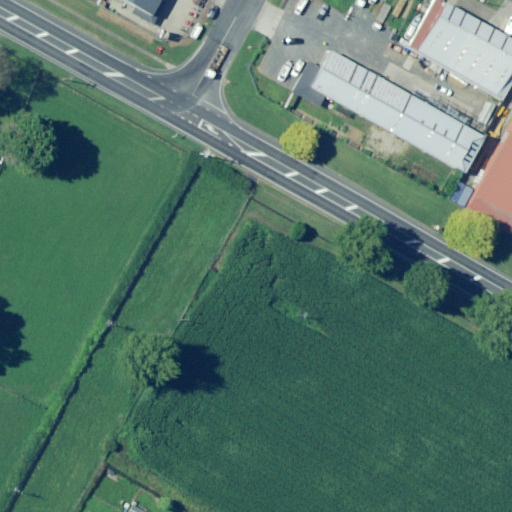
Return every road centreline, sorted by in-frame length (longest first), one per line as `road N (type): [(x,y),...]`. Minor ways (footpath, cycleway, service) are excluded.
road 1 (primary): [(184,109),(511,299)]
road 2 (primary): [(0,10),(184,109)]
road 3 (unclassified): [(184,109),(247,0)]
